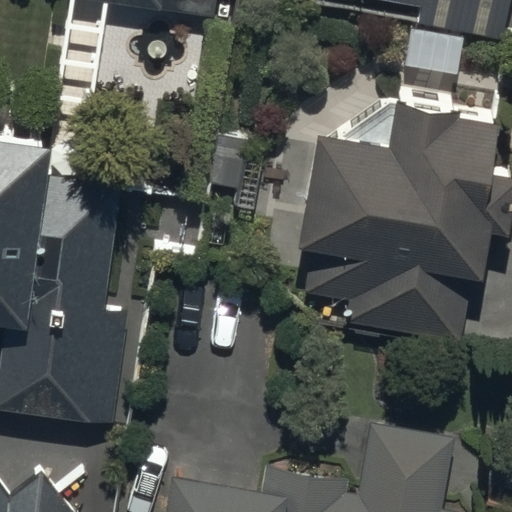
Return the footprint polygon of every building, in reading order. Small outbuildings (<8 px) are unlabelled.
[(417,0),(415,14),(494,29),(499,0),(417,0)] [(488,103),(386,82),(379,125),(311,113),(291,228),(309,231),(300,282),(347,290),(343,311),(454,330),(469,257),(475,259),(484,213),(496,216),(508,161),(477,154),(488,103)] [(0,300),(6,302),(0,346),(0,399),(107,415),(124,302),(102,299),(120,175),(46,164),(51,126),(0,118),(0,300)] [(259,473),(163,456),(153,511),(479,511),(481,506),(436,498),(448,429),(362,414),(350,485),(341,483),(343,468),(263,454),(259,473)] [(11,484),(0,469),(0,511),(77,511),(41,462),(11,484)]
